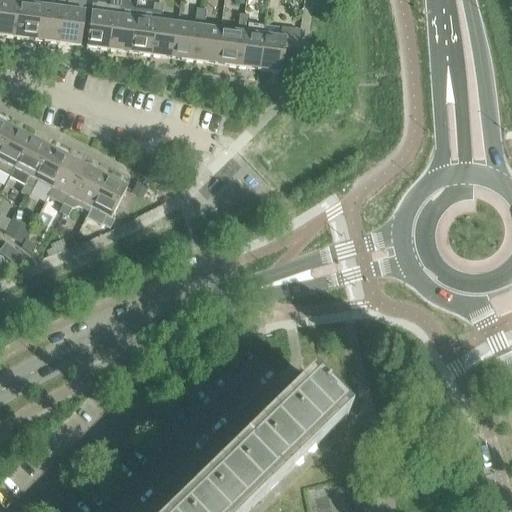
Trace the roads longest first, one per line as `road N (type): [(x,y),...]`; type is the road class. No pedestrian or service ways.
road 1 (tertiary): [(242,296),(154,319),(0,392)]
road 2 (residential): [(231,150),(0,78)]
road 3 (residential): [(116,511),(260,372)]
road 4 (secondary): [(495,182),(469,0)]
road 5 (secondary): [(408,264),(425,287),(485,322),(511,373)]
road 6 (tertiary): [(402,231),(314,261),(292,281)]
